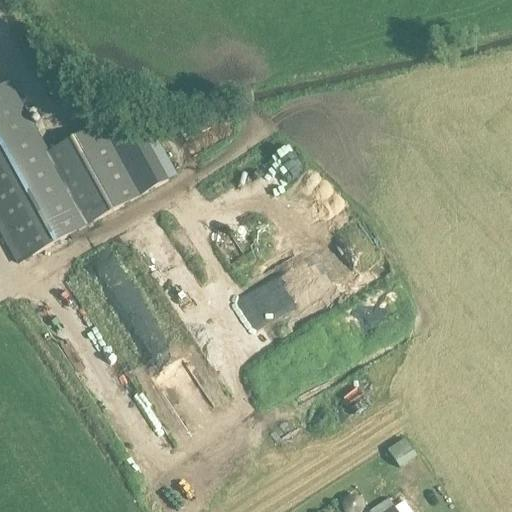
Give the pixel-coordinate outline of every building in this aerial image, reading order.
[(0,86),(0,229),(19,264),(84,229),(46,158),(6,83),(0,86)] [(110,144),(101,127),(46,158),(84,229),(169,182),(139,128),(110,144)] [(229,215),(289,174),(275,155),(216,196),(229,215)] [(277,233),(312,218),(303,198),(268,213),(277,233)] [(272,282),(250,287),(252,296),(274,291),(272,282)] [(405,440),(388,452),(399,470),(417,458),(405,440)]
